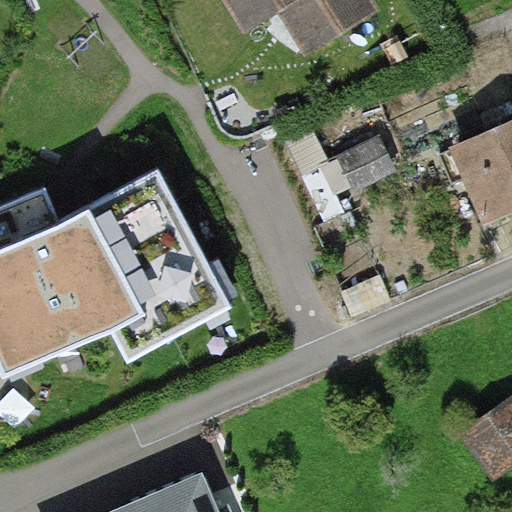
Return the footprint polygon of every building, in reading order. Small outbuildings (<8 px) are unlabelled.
[(231,0),(249,28),(295,0),(316,0),(336,33),(372,11),(365,0),(231,0)] [(184,26),(192,64),(218,58),(209,20),(184,26)] [(511,112),(435,149),(473,231),(511,212),(511,112)] [(390,168),(378,144),(346,159),(358,183),(390,168)] [(210,262),(158,169),(60,220),(46,188),(0,206),(0,365),(3,373),(110,328),(128,360),(205,318),(183,274),(210,262)] [(511,417),(502,401),(453,433),(487,486),(511,470),(511,417)] [(214,511),(203,483),(138,511),(214,511)]
